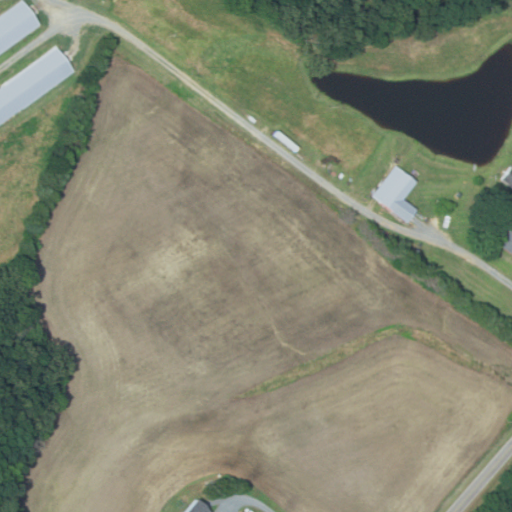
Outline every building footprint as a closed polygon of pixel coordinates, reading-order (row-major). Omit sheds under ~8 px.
[(0,51),(0,15),(21,0),(38,24),(0,51)] [(0,122),(0,87),(54,48),(71,71),(0,122)] [(403,222),(370,195),(393,166),(413,182),(400,199),(413,209),(403,222)] [(511,188),(499,179),(508,166),(511,168),(511,188)] [(511,256),(497,246),(508,231),(496,222),(505,209),(511,213),(511,256)] [(209,511),(180,511),(193,498),(209,511)]
